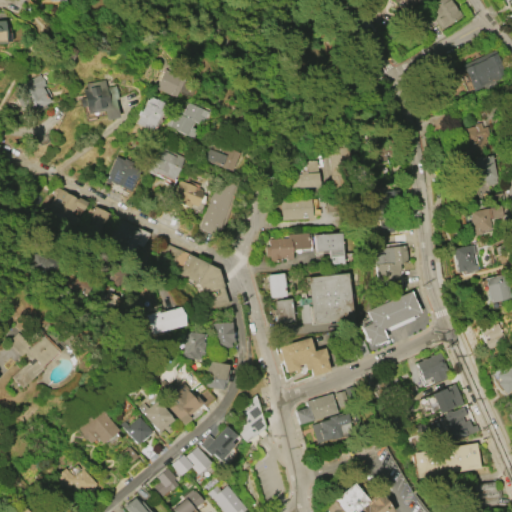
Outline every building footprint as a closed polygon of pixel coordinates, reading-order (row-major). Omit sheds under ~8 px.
[(394,0),(399,12),(422,2),(421,0),(394,0)] [(430,22),(422,9),(436,0),(450,0),(460,15),(438,29),(433,20),(430,22)] [(3,21),(0,21),(0,43),(9,43),(9,33),(3,33),(3,21)] [(507,79),(497,84),(499,87),(485,93),(484,91),(474,95),(469,84),(468,84),(465,78),(466,77),(462,68),(495,53),(507,79)] [(169,72),(171,69),(183,75),(184,79),(174,98),(154,88),(164,69),(169,72)] [(28,113),(52,102),(40,75),(16,85),(28,113)] [(84,83),(103,80),(104,88),(114,86),(116,99),(114,99),(117,118),(104,120),(103,111),(86,114),(84,105),(79,106),(78,99),(83,98),(81,89),(85,89),(84,83)] [(164,103),(151,131),(135,123),(138,116),(136,115),(138,110),(141,111),(146,100),(147,100),(149,97),(155,99),(164,103)] [(187,102),(206,112),(200,125),(193,122),(191,127),(196,129),(192,138),(166,126),(169,119),(172,121),(178,110),(182,112),(187,102)] [(461,129),(481,124),(482,128),(487,126),(490,136),(485,137),(489,151),(470,156),(458,159),(456,150),(466,148),(461,129)] [(330,187),(327,143),(349,141),(353,185),(330,187)] [(157,144),(183,158),(172,180),(156,172),(154,176),(144,171),(157,144)] [(222,146),(237,153),(230,171),(202,159),(206,149),(210,151),(213,144),(222,148),(222,146)] [(490,156),(496,183),(487,185),(486,181),(472,184),(468,166),(472,165),(471,162),(474,158),(478,157),(480,158),(490,156)] [(128,191),(104,178),(114,157),(139,170),(128,191)] [(288,187),(287,161),(319,159),(320,186),(288,187)] [(172,200),(179,181),(187,184),(189,179),(194,181),(193,186),(200,189),(200,190),(202,191),(195,209),(172,200)] [(234,185),(214,234),(197,228),(218,179),(234,185)] [(55,187),(88,202),(84,211),(74,206),(68,220),(48,210),(55,196),(52,194),(55,187)] [(372,193),(399,190),(401,204),(380,206),(380,210),(374,211),(372,193)] [(280,200),(311,198),(312,218),(281,220),(280,200)] [(109,214),(100,233),(81,224),(89,209),(93,211),(94,209),(93,208),(94,206),(109,214)] [(469,236),(464,212),(497,206),(499,215),(495,216),(496,225),(489,226),(490,232),(469,236)] [(394,232),(380,234),(379,220),(376,220),(376,214),(391,212),(394,232)] [(122,220),(149,233),(142,247),(136,244),(131,255),(114,247),(117,240),(111,237),(118,222),(121,223),(122,220)] [(291,260),(269,262),(268,257),(264,257),(263,247),(267,247),(267,239),(286,238),(286,235),(306,233),(308,248),(290,250),(291,260)] [(312,235),(339,233),(341,265),(327,266),(326,251),(313,252),(312,235)] [(399,271),(401,286),(402,286),(402,288),(383,291),(382,282),(374,283),(372,267),(375,266),(373,250),(385,248),(385,245),(399,244),(399,247),(405,246),(407,263),(399,264),(400,271),(399,271)] [(452,248),(473,245),(478,273),(457,277),(454,262),(452,260),(451,255),(452,252),(452,248)] [(187,254),(217,270),(228,304),(206,311),(198,284),(177,274),(187,254)] [(63,270),(93,284),(87,296),(57,282),(63,270)] [(267,298),(265,275),(282,273),(284,296),(267,298)] [(346,273),(351,320),(300,325),(297,298),(299,298),(299,293),(308,292),(306,278),(346,273)] [(483,278),(505,274),(510,299),(488,304),(483,278)] [(93,300),(111,309),(116,299),(98,290),(93,300)] [(418,313),(410,316),(411,319),(386,331),(384,327),(379,330),(383,339),(382,340),(382,342),(375,345),(375,343),(367,346),(359,327),(369,323),(364,311),(409,291),(418,313)] [(290,298),(292,321),(275,323),(273,300),(290,298)] [(145,315),(157,311),(157,313),(177,307),(182,324),(150,333),(145,315)] [(230,322),(231,342),(228,342),(229,347),(211,348),(209,324),(230,322)] [(477,330),(497,322),(506,344),(486,352),(483,343),(487,342),(485,336),(481,338),(477,330)] [(20,356),(7,342),(20,330),(32,343),(42,334),(59,352),(20,387),(10,377),(29,360),(23,353),(20,356)] [(184,331),(202,334),(200,341),(202,342),(201,351),(202,351),(201,360),(198,359),(197,361),(179,358),(184,331)] [(276,347),(308,338),(311,351),(323,348),(326,358),(324,359),(327,371),(310,376),(308,369),(304,370),(303,364),(297,365),(298,369),(285,373),(281,361),(278,362),(276,354),(278,353),(276,347)] [(437,353),(446,370),(442,372),(445,377),(432,384),(429,377),(422,380),(419,375),(418,376),(415,369),(416,369),(413,364),(419,361),(419,360),(423,358),(423,359),(428,357),(428,356),(431,355),(431,356),(437,353)] [(511,387),(504,394),(488,376),(511,356),(511,357),(511,387)] [(207,361),(225,365),(220,390),(203,387),(205,376),(204,376),(206,365),(207,366),(207,361)] [(182,425),(166,406),(169,403),(164,398),(168,395),(165,392),(176,383),(178,385),(182,382),(189,391),(187,392),(189,395),(199,387),(203,391),(205,389),(213,399),(203,407),(201,404),(186,416),(189,420),(182,425)] [(461,403),(438,414),(437,411),(431,413),(424,396),(452,383),(461,403)] [(304,402),(329,393),(335,413),(311,421),(311,420),(297,424),(293,411),(306,407),(304,402)] [(263,427),(243,443),(232,429),(242,421),(234,411),(254,395),(263,427)] [(155,400),(171,420),(156,432),(137,408),(143,403),(146,408),(155,400)] [(477,431),(451,441),(441,416),(444,415),(443,413),(448,411),(449,412),(462,407),(465,415),(460,417),(462,420),(461,418),(467,416),(469,420),(468,421),(470,427),(475,425),(477,431)] [(117,431),(100,444),(95,437),(88,443),(75,426),(99,408),(117,431)] [(315,444),(310,425),(317,423),(316,422),(326,419),(325,417),(333,415),(333,417),(342,414),(345,425),(338,427),(340,436),(315,444)] [(149,432),(135,444),(119,424),(123,421),(127,425),(137,417),(149,432)] [(197,445),(207,435),(211,439),(224,426),(234,436),(229,442),(233,445),(218,461),(210,454),(209,455),(197,445)] [(474,443),(478,468),(414,478),(410,453),(474,443)] [(128,463),(120,453),(128,446),(136,456),(128,463)] [(194,446),(207,462),(195,473),(188,465),(178,474),(169,464),(180,455),(182,457),(194,446)] [(66,487),(56,475),(65,468),(72,477),(80,471),(74,463),(78,459),(86,468),(83,471),(93,484),(87,489),(90,492),(83,497),(71,483),(66,487)] [(165,468),(173,479),(172,480),(176,485),(169,490),(168,489),(160,496),(152,486),(157,482),(153,477),(165,468)] [(365,511),(372,506),(366,499),(351,481),(330,499),(340,511),(365,511)] [(500,504),(475,507),(472,485),(497,481),(500,504)] [(225,485),(245,509),(241,511),(221,511),(206,493),(215,485),(219,490),(225,485)] [(173,511),(171,509),(183,499),(181,497),(191,489),(193,491),(194,491),(202,501),(192,509),(194,511),(173,511)] [(365,511),(372,506),(366,499),(375,491),(391,510),(388,511),(365,511)] [(125,511),(121,507),(132,497),(137,503),(140,501),(149,511),(125,511)]
